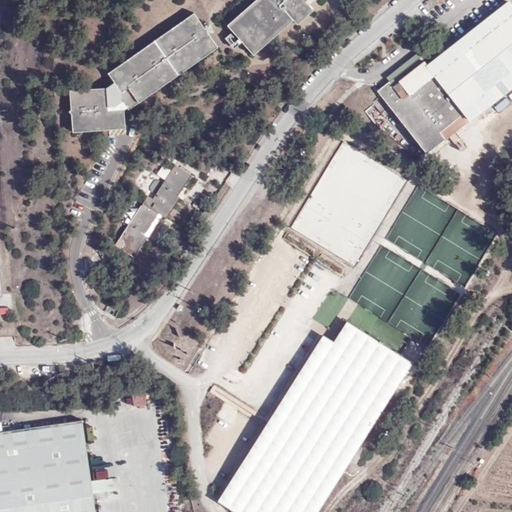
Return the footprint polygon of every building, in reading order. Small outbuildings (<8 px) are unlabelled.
[(256,0),(228,25),(253,55),(293,21),(297,25),(314,10),(307,2),(308,0),(256,0)] [(426,152),(511,86),(511,6),(509,3),(442,56),(436,47),(378,90),(381,95),(373,101),(382,114),(391,107),(426,152)] [(216,51),(191,14),(108,71),(113,80),(106,85),(70,86),(73,128),(125,125),(124,106),(137,98),(139,100),(216,51)] [(292,229),(357,266),(407,179),(343,142),(292,229)] [(185,179),(188,181),(193,174),(178,163),(155,197),(145,190),(141,198),(146,202),(123,237),(127,239),(122,246),(132,253),(138,245),(141,248),(150,234),(147,233),(144,230),(152,217),(156,220),(161,212),(165,214),(169,208),(173,210),(182,196),(179,195),(176,192),(185,179)] [(179,195),(188,181),(185,179),(176,192),(179,195)] [(205,221),(204,212),(198,206),(192,213),(192,217),(203,225),(205,221)] [(144,230),(147,233),(156,220),(152,217),(144,230)] [(191,240),(179,232),(172,241),(178,246),(176,250),(181,255),(191,240)] [(138,245),(132,253),(136,255),(141,248),(138,245)] [(320,337),(215,507),(222,511),(322,511),(414,366),(347,326),(335,343),(320,337)] [(386,326),(380,335),(394,345),(400,336),(386,326)] [(0,511),(94,511),(84,423),(0,433),(0,511)]
